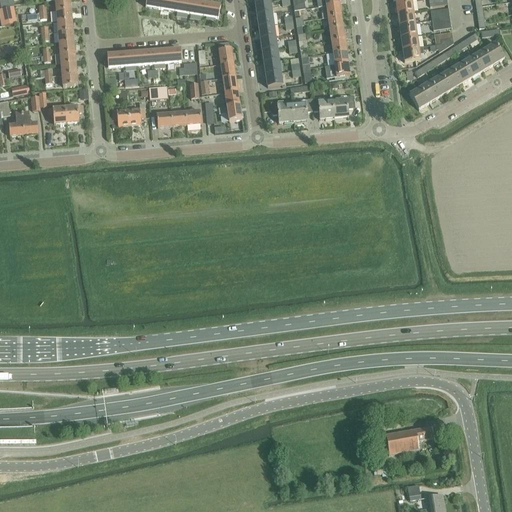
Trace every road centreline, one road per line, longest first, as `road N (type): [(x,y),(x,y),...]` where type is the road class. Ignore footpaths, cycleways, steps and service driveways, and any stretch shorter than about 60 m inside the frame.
road 1 (unclassified): [(485,511),(465,403),(437,383),(290,402),(77,461),(0,468)]
road 2 (primary): [(511,306),(74,351),(0,351)]
road 3 (primary): [(0,376),(511,330)]
road 4 (residential): [(100,152),(241,146),(257,138)]
road 5 (unclassified): [(93,49),(242,33)]
road 6 (residential): [(378,134),(415,131),(511,76)]
road 7 (residential): [(257,138),(273,144),(378,134)]
road 8 (track): [(402,141),(434,150),(511,106)]
